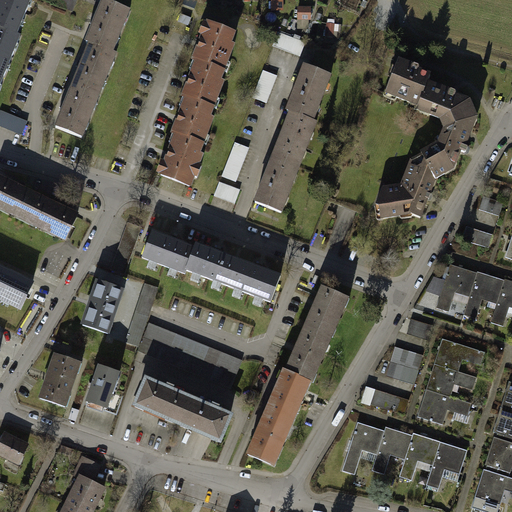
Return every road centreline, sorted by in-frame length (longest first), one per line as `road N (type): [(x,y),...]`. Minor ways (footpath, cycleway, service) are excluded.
road 1 (residential): [(408,293),(120,186)]
road 2 (residential): [(0,402),(120,186)]
road 3 (residential): [(408,293),(286,497)]
road 4 (residential): [(511,125),(408,293)]
road 5 (residential): [(0,409),(147,459)]
road 6 (residential): [(147,459),(286,497)]
road 7 (track): [(393,0),(426,41),(511,66)]
road 8 (residential): [(120,186),(0,154)]
